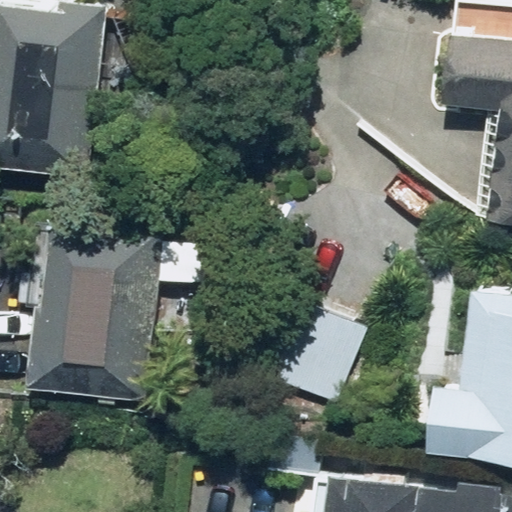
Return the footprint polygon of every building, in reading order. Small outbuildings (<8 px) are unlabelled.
[(113,103),(151,105),(154,49),(120,47),(122,0),(0,0),(0,156),(110,163),(113,103)] [(511,0),(468,0),(463,61),(498,64),(486,202),(511,204),(511,0)] [(44,260),(33,260),(31,294),(48,295),(44,380),(165,386),(170,280),(221,282),(225,202),(70,194),(69,214),(47,212),(44,260)] [(511,275),(486,273),(476,373),(448,370),(441,441),(511,448),(511,275)] [(511,511),(507,511),(510,487),(329,464),(323,511),(511,511)]
